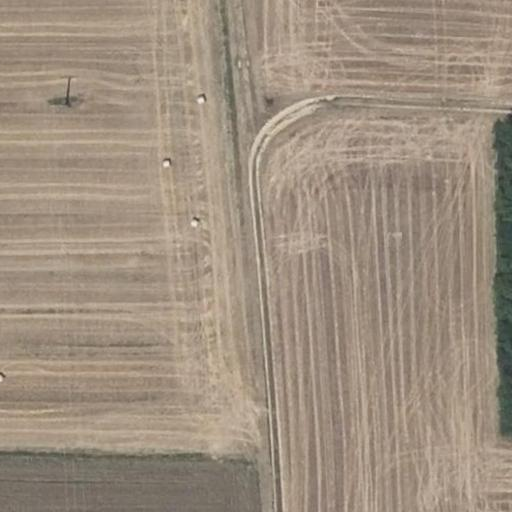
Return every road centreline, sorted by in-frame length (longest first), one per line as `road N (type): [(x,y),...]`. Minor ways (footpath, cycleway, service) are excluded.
road 1 (track): [(279,511),(258,140)]
road 2 (track): [(511,107),(305,102),(258,140)]
road 3 (track): [(258,140),(237,0)]
